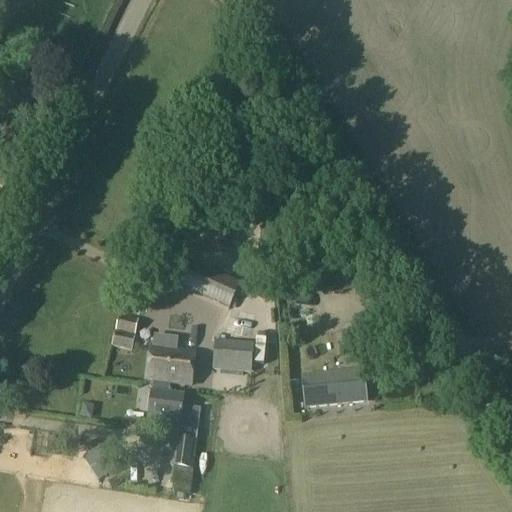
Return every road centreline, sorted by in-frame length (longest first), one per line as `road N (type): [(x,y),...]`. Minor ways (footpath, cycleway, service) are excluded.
road 1 (unclassified): [(511,438),(236,0)]
road 2 (unclassified): [(0,290),(146,0)]
